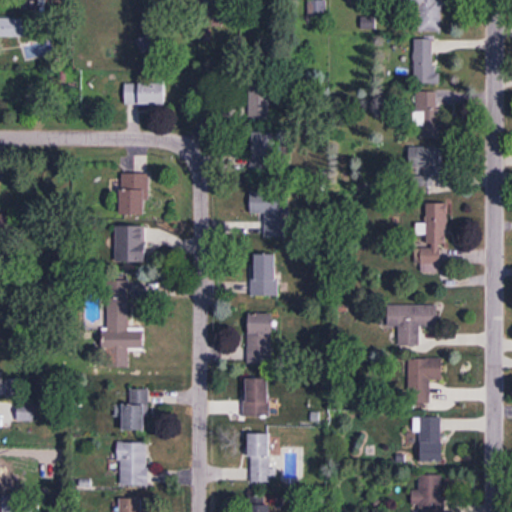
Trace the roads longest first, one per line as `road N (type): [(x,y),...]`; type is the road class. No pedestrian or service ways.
road 1 (residential): [(494,511),(494,0)]
road 2 (residential): [(199,511),(201,172),(190,150)]
road 3 (residential): [(190,150),(171,140),(0,137)]
